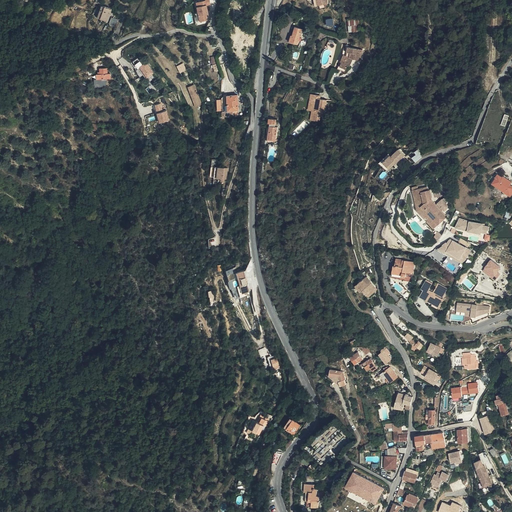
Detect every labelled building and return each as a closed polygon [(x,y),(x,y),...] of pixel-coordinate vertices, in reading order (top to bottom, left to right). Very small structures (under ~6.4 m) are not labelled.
[(205,0),(196,0),(199,13),(208,11),(205,0)] [(114,19),(118,9),(109,5),(105,16),(114,19)] [(358,19),(348,19),(349,32),(359,31),(358,19)] [(300,41),(301,39),(304,30),(294,27),(289,42),(299,45),(300,41)] [(339,61),(340,62),(341,62),(344,55),(349,57),(345,64),(342,63),(340,69),(345,72),(349,65),(351,66),(354,58),(360,60),(363,50),(349,47),(349,45),(345,44),(344,51),(339,61)] [(264,49),(255,45),(251,56),(260,60),(264,49)] [(138,55),(134,57),(146,76),(155,71),(147,59),(142,62),(138,55)] [(193,67),(185,56),(181,60),(188,71),(193,67)] [(104,72),(100,73),(101,78),(115,76),(114,71),(111,71),(110,66),(103,67),(104,72)] [(208,101),(202,86),(201,84),(195,86),(202,104),(208,101)] [(243,109),(244,94),(234,94),(233,109),(243,109)] [(319,95),(315,94),(314,99),(311,99),(309,111),(313,111),(312,121),(320,122),(321,115),(324,115),(327,100),(321,99),(319,98),(319,95)] [(159,102),(155,103),(160,122),(170,119),(166,105),(161,107),(159,102)] [(506,126),(510,115),(506,113),(501,124),(506,126)] [(269,138),(276,139),(277,139),(278,127),(276,126),(277,119),(270,118),(269,123),(271,123),(269,138)] [(304,120),(295,130),(299,134),(308,124),(304,120)] [(393,156),(392,155),(384,162),(390,168),(395,164),(397,161),(398,162),(405,155),(400,149),(393,156)] [(415,150),(417,154),(413,156),(415,160),(423,157),(419,149),(415,150)] [(384,162),(392,155),(390,153),(380,162),(388,171),(390,168),(384,162)] [(228,177),(232,177),(234,177),(236,166),(218,165),(217,176),(228,177)] [(511,196),(511,194),(511,186),(510,185),(511,182),(511,181),(505,177),(505,178),(498,174),(495,177),(498,179),(495,183),(505,190),(504,192),(511,196)] [(428,220),(435,227),(448,216),(442,210),(438,205),(432,199),(430,190),(427,190),(426,187),(419,188),(418,186),(413,186),(413,190),(417,211),(424,219),(426,217),(428,215),(431,218),(428,220)] [(439,204),(438,205),(442,210),(444,209),(445,210),(449,207),(447,204),(448,203),(445,199),(444,199),(443,199),(438,203),(439,204)] [(489,230),(490,226),(483,225),(484,223),(470,220),(460,218),(459,220),(456,227),(462,229),(463,226),(469,227),(469,230),(475,232),(475,231),(482,232),(487,233),(488,230),(489,230)] [(434,229),(435,227),(428,220),(427,221),(434,229)] [(468,258),(472,250),(454,240),(453,242),(450,240),(449,243),(447,242),(444,244),(445,245),(443,246),(441,248),(440,247),(438,249),(444,253),(446,252),(455,257),(457,255),(462,258),(463,255),(468,258)] [(397,259),(397,262),(396,265),(394,265),(392,275),(406,278),(407,271),(413,272),(415,262),(397,259)] [(493,271),(496,274),(494,277),(497,279),(502,273),(499,271),(502,266),(493,259),(487,266),(493,271)] [(229,276),(234,298),(247,295),(246,290),(250,289),(244,269),(235,271),(236,275),(229,276)] [(367,294),(377,287),(368,276),(358,283),(364,289),(367,294)] [(443,299),(449,289),(439,283),(432,293),(429,291),(433,283),(427,279),(421,289),(423,290),(419,297),(440,308),(445,300),(443,299)] [(364,289),(358,283),(355,285),(360,292),(364,289)] [(378,290),(377,287),(367,294),(369,297),(378,290)] [(458,303),(457,311),(466,312),(472,312),(471,316),(473,323),(489,316),(490,311),(491,307),(458,303)] [(418,342),(415,345),(420,349),(424,345),(419,341),(418,342)] [(437,355),(441,347),(431,342),(427,350),(437,355)] [(366,354),(370,351),(367,346),(362,347),(366,354)] [(387,363),(390,361),(392,358),(388,354),(391,352),(387,348),(386,349),(385,348),(383,348),(382,350),(382,351),(383,352),(380,354),(387,363)] [(351,357),(356,364),(363,359),(359,351),(351,357)] [(368,370),(371,368),(373,367),(375,370),(378,368),(371,357),(366,360),(367,361),(363,363),(368,370)] [(464,363),(469,363),(469,365),(469,368),(469,369),(477,369),(477,365),(476,357),(464,358),(464,363)] [(392,381),(399,376),(391,367),(381,374),(388,384),(392,381)] [(439,373),(430,368),(427,375),(425,377),(434,381),(435,380),(438,374),(439,373)] [(331,369),(330,375),(339,377),(336,380),(341,385),(346,384),(345,379),(346,379),(344,371),(331,369)] [(469,382),(470,392),(479,392),(478,381),(469,382)] [(453,386),(453,399),(459,399),(459,394),(469,394),(469,386),(453,386)] [(404,401),(406,394),(399,392),(397,401),(404,403),(404,401)] [(413,396),(409,395),(409,394),(406,393),(406,394),(404,401),(404,403),(406,403),(407,403),(406,408),(410,409),(413,396)] [(499,404),(500,408),(502,415),(510,413),(504,393),(497,395),(498,399),(495,399),(497,404),(499,404)] [(404,409),(406,403),(404,403),(397,401),(395,405),(395,407),(404,409)] [(427,409),(427,414),(429,414),(429,419),(429,423),(436,423),(436,410),(427,409)] [(401,421),(393,422),(393,431),(402,430),(401,421)] [(292,432),(294,433),(300,425),(298,423),(292,432)] [(300,425),(294,433),(302,439),(308,430),(300,425)] [(267,428),(265,427),(264,428),(260,427),(257,434),(261,436),(261,437),(264,438),(268,439),(268,436),(271,429),(267,428)] [(469,441),(467,429),(458,430),(459,442),(469,441)] [(408,440),(408,433),(403,434),(398,434),(398,432),(394,432),(395,441),(408,440)] [(431,442),(445,440),(444,432),(430,433),(431,442)] [(426,443),(425,434),(416,435),(418,449),(426,449),(426,443)] [(340,437),(319,449),(325,460),(335,454),(332,448),(343,442),(340,437)] [(446,446),(445,440),(431,442),(432,448),(446,446)] [(380,443),(382,450),(390,448),(388,441),(380,443)] [(460,451),(449,454),(451,462),(455,461),(456,464),(462,462),(460,451)] [(386,456),(386,457),(385,463),(385,468),(397,468),(397,456),(386,456)] [(475,460),(484,485),(493,482),(484,457),(475,460)] [(376,504),(385,488),(354,471),(346,487),(376,504)] [(418,474),(406,471),(405,471),(403,478),(406,479),(415,482),(418,474)] [(446,480),(449,474),(442,472),(441,474),(438,473),(436,475),(434,474),(431,482),(439,486),(442,479),(446,480)] [(116,488),(109,477),(104,480),(110,492),(116,488)] [(305,483),(305,489),(307,489),(307,492),(306,500),(308,501),(308,506),(319,507),(320,496),(317,495),(317,488),(315,488),(316,484),(305,483)] [(417,498),(418,496),(410,493),(409,495),(408,494),(404,503),(415,507),(419,498),(417,498)] [(420,511),(426,500),(422,499),(417,511),(420,511)] [(398,511),(401,505),(394,502),(390,511),(398,511)]
